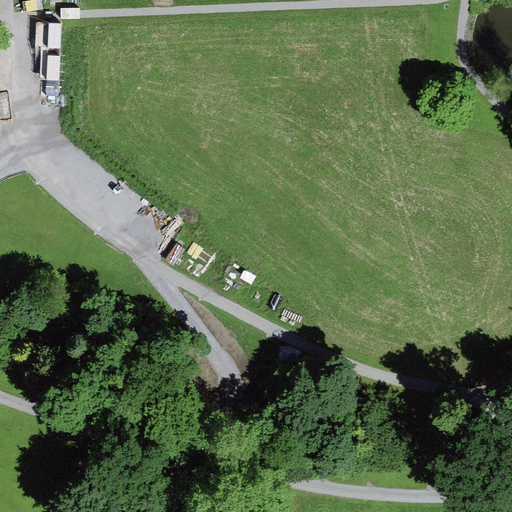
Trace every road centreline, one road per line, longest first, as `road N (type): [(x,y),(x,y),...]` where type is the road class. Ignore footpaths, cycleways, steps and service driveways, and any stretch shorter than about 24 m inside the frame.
road 1 (track): [(7,140),(96,229),(299,347),(373,378),(439,389),(497,389),(511,379)]
road 2 (track): [(511,117),(482,93),(461,60),(463,0)]
